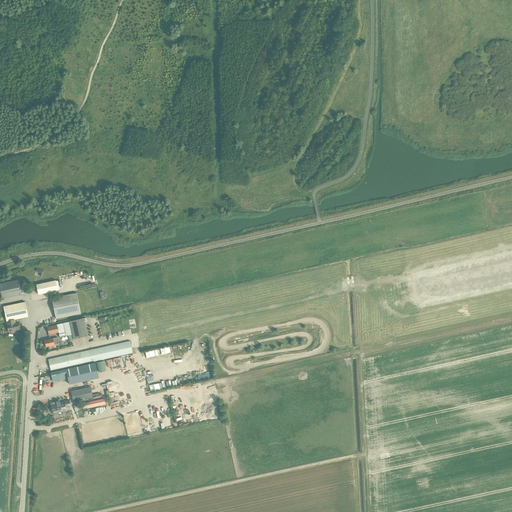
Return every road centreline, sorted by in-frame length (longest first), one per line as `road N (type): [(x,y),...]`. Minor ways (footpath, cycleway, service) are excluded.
road 1 (track): [(97,511),(360,455)]
road 2 (unclassified): [(22,511),(30,297)]
